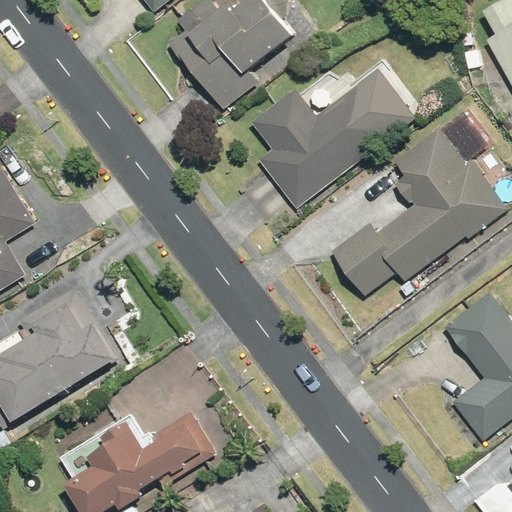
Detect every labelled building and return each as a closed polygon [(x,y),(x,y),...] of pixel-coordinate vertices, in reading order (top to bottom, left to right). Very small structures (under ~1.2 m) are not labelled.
[(152,0),(162,14),(182,0),(152,0)] [(227,0),(217,0),(190,20),(197,34),(182,45),(232,113),(327,45),(294,0),(270,0),(257,10),(249,0),(247,0),(234,9),(227,0)] [(511,2),(491,15),(485,18),(511,65),(511,2)] [(307,89),(264,121),(284,147),(270,158),(310,209),(426,121),(388,72),(329,117),(307,89)] [(511,215),(511,208),(478,161),(500,146),(475,111),(448,131),(406,161),(417,177),(407,184),(425,209),(389,234),(381,222),(343,249),(377,297),(406,276),(413,285),(511,215)] [(0,301),(65,256),(8,166),(0,171),(0,301)] [(83,289),(29,319),(36,331),(0,350),(0,354),(9,370),(2,374),(28,421),(131,365),(110,327),(105,330),(83,289)] [(511,308),(502,295),(461,325),(455,329),(492,379),(463,400),(492,440),(511,425),(511,308)] [(89,485),(87,486),(84,488),(98,511),(147,511),(199,482),(193,472),(226,453),(202,414),(159,440),(145,416),(73,459),(89,485)]
